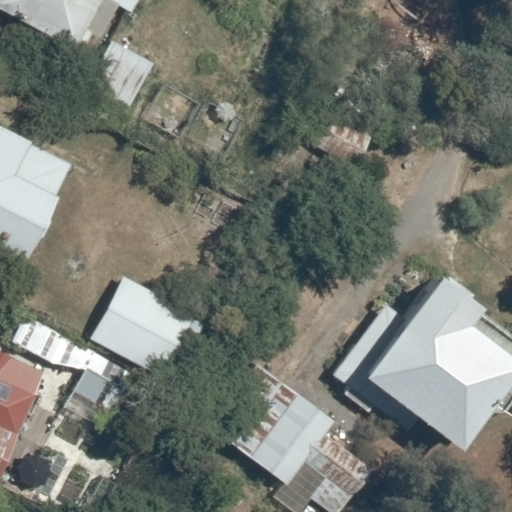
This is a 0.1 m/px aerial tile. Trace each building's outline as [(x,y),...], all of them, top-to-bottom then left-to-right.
[(115,0),(133,9),(137,0),(0,0),(0,9),(75,50),(102,0),(115,0)] [(151,62),(110,43),(82,101),(123,120),(151,62)] [(325,107),(309,137),(350,159),(366,130),(325,107)] [(0,242),(25,256),(73,164),(0,125),(0,242)] [(461,442),(492,399),(504,408),(511,397),(511,336),(475,310),(480,303),(437,273),(405,317),(386,303),(332,376),(349,388),(345,394),(369,411),(373,405),(406,429),(419,412),(461,442)] [(193,315),(125,277),(90,339),(158,377),(193,315)] [(0,470),(45,373),(0,352),(0,470)] [(338,511),(370,469),(324,435),(334,421),(253,362),(209,423),(286,479),(273,498),(292,511),(296,511),(309,496),(331,511),(338,511)]
